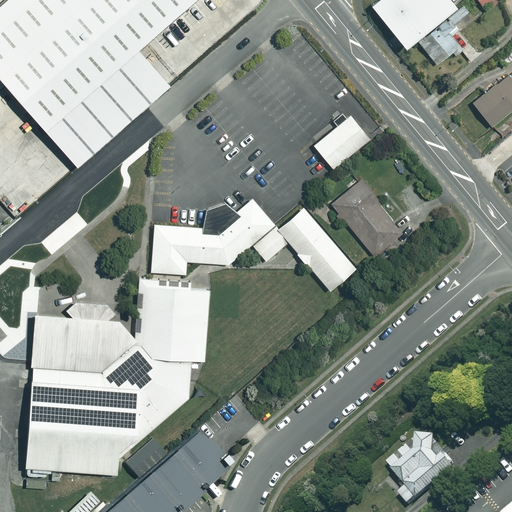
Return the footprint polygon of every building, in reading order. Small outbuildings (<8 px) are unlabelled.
[(5,0),(0,5),(0,74),(80,166),(172,86),(139,49),(196,0),(5,0)] [(378,0),(369,7),(403,52),(458,11),(448,0),(378,0)] [(497,1),(496,0),(477,0),(484,9),(497,1)] [(504,54),(498,44),(484,53),(490,63),(504,54)] [(511,105),(511,80),(505,72),(471,100),(490,123),(511,105)] [(366,134),(349,113),(312,144),(329,165),(366,134)] [(402,230),(359,176),(328,201),(371,254),(402,230)] [(286,239),(275,224),(250,194),(235,208),(238,211),(217,230),(200,230),(200,225),(152,221),(149,269),(184,271),(184,258),(226,262),(251,242),(265,259),(286,239)] [(238,211),(235,208),(223,199),(204,206),(200,225),(200,230),(217,230),(238,211)] [(354,265),(300,203),(275,224),(286,239),(328,288),(354,265)] [(70,315),(32,313),(23,467),(115,473),(116,459),(188,398),(191,360),(203,360),(208,289),(188,288),(188,281),(137,278),(133,338),(115,319),(107,318),(113,313),(105,303),(73,302),(64,309),(70,315)] [(195,430),(169,452),(199,486),(225,463),(195,430)] [(416,432),(415,434),(415,449),(412,449),(407,444),(387,463),(406,485),(398,492),(409,505),(454,462),(444,450),(438,457),(432,451),(434,433),(416,432)] [(168,511),(199,486),(169,452),(99,511),(168,511)]
